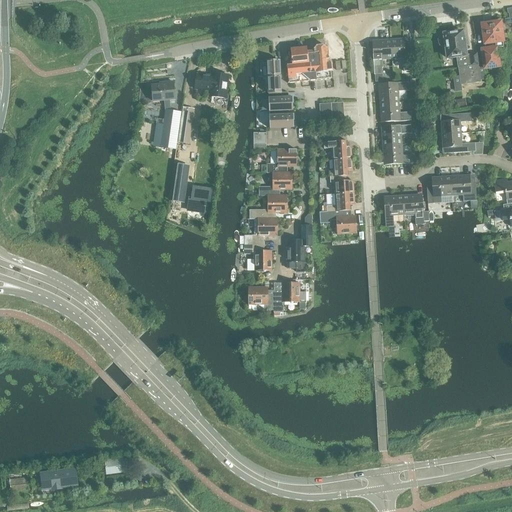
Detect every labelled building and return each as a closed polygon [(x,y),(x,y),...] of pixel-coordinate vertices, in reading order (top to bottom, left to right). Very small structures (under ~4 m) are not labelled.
[(502,42),(503,41),(503,36),(504,36),(501,20),(490,22),(489,20),(485,21),(484,23),(483,23),(486,45),(482,45),(483,49),(479,49),(483,71),(501,68),(497,48),(503,47),(502,42)] [(438,37),(437,39),(438,44),(440,47),(446,46),(447,55),(447,58),(457,57),(459,68),(469,67),(469,66),(479,65),(477,54),(469,55),(466,56),(465,49),(466,49),(465,39),(463,40),(462,32),(444,35),(444,36),(443,36),(440,36),(438,37)] [(404,39),(390,40),(392,60),(403,59),(404,71),(412,71),(410,44),(404,45),(404,39)] [(383,61),(392,60),(390,40),(371,41),(374,75),(375,75),(375,82),(383,81),(382,68),(383,68),(383,61)] [(332,62),(330,62),(328,47),(326,46),(317,47),(314,50),(308,50),(308,48),(291,49),(293,65),(288,65),(289,82),(288,82),(288,83),(334,79),(332,62)] [(268,64),(261,64),(261,78),(268,77),(281,76),(280,60),(267,61),(268,64)] [(479,65),(469,66),(469,67),(459,68),(458,68),(459,76),(453,77),(455,92),(462,91),(461,85),(481,82),(479,65)] [(209,97),(226,99),(230,75),(212,72),(211,75),(197,73),(194,90),(210,92),(209,97)] [(268,77),(269,93),(282,92),(281,76),(268,77)] [(151,81),(153,101),(164,101),(165,110),(169,110),(168,101),(175,100),(173,79),(163,79),(163,81),(151,81)] [(389,84),(378,85),(379,90),(379,102),(399,101),(398,91),(409,91),(408,83),(389,84)] [(269,111),(269,113),(289,112),(289,110),(293,110),(293,97),(289,97),(289,92),(282,92),(269,93),(269,94),(269,98),(269,111)] [(466,108),(465,99),(454,100),(456,109),(466,108)] [(399,101),(379,102),(380,116),(380,123),(391,122),(411,121),(410,113),(400,114),(400,112),(399,101)] [(194,109),(183,108),(178,143),(189,144),(194,109)] [(176,149),(181,112),(165,110),(160,147),(176,149)] [(270,128),(294,128),(293,115),(289,115),(289,112),(269,113),(270,115),(269,115),(270,128)] [(451,120),(442,121),(442,134),(462,133),(461,122),(471,122),(470,113),(451,114),(451,120)] [(381,132),(382,145),(402,144),(401,134),(411,133),(411,125),(390,126),(381,127),(381,132)] [(266,133),(253,133),(253,144),(266,144),(266,133)] [(462,144),(462,133),(442,134),(443,147),(453,146),(453,153),(476,151),(476,150),(475,144),(475,143),(462,144)] [(333,159),(351,158),(350,146),(348,146),(348,141),(339,142),(323,143),(324,149),(332,148),(333,159)] [(412,155),(403,156),(402,144),(382,145),(383,158),(383,165),(393,164),(413,163),(412,155)] [(267,173),(273,173),(273,170),(287,170),(287,167),(296,167),(296,150),(270,150),(270,165),(261,165),(261,173),(267,173)] [(352,170),(351,158),(333,159),(334,170),(330,170),(330,176),(346,175),(349,174),(349,170),(352,170)] [(174,164),(169,200),(182,202),(187,166),(174,164)] [(268,193),(280,193),(280,190),(292,190),(292,173),(287,173),(287,170),(273,170),(273,173),(273,187),(259,187),(259,197),(268,197),(268,193)] [(353,180),(346,180),(346,175),(330,176),(331,182),(334,182),(335,193),(354,192),(353,180)] [(475,198),(475,192),(471,192),(470,176),(451,177),(452,195),(463,195),(463,201),(471,201),(471,199),(475,198)] [(433,204),(442,203),(441,196),(452,195),(451,177),(431,178),(432,182),(432,194),(430,194),(430,201),(433,201),(433,204)] [(505,192),(507,204),(511,203),(511,182),(508,183),(508,180),(495,182),(496,193),(505,192)] [(190,199),(188,210),(204,213),(205,207),(206,207),(206,204),(205,204),(206,202),(209,203),(211,190),(194,188),(192,199),(190,199)] [(331,205),(327,205),(327,211),(351,209),(351,204),(355,204),(354,192),(335,193),(336,205),(331,205)] [(276,219),(276,213),(287,213),(287,196),(280,196),(280,193),(268,193),(268,197),(268,210),(249,210),(249,219),(254,219),(276,219)] [(335,193),(327,193),(327,203),(336,203),(335,193)] [(415,195),(403,195),(404,214),(415,213),(415,225),(424,225),(423,222),(428,221),(428,212),(423,212),(422,201),(422,194),(416,195),(415,195)] [(389,196),(384,197),(384,206),(384,207),(385,227),(394,226),(393,215),(394,214),(404,214),(403,195),(389,196)] [(511,226),(511,203),(507,204),(503,205),(503,210),(501,210),(502,221),(509,220),(510,227),(511,226)] [(352,216),(351,209),(327,211),(328,220),(337,219),(338,234),(357,232),(356,215),(352,216)] [(244,236),(244,244),(264,244),(264,236),(277,236),(277,219),(276,219),(254,219),(254,236),(244,236)] [(312,247),(312,226),(302,226),(302,241),(287,241),(287,269),(296,268),(296,262),(304,262),(304,247),(312,247)] [(272,270),(271,251),(264,251),(264,244),(244,244),(244,245),(244,255),(254,254),(254,260),(249,260),(248,262),(248,269),(249,270),(255,270),(255,271),(272,270)] [(274,295),(274,311),(273,311),(273,313),(274,313),(274,316),(279,316),(280,316),(280,313),(283,313),(283,303),(300,303),(300,301),(306,301),(306,292),(300,292),(300,284),(283,284),(283,295),(274,295)] [(274,311),(274,295),(267,295),(267,288),(248,288),(248,305),(264,305),(264,311),(273,311),(274,311)] [(125,459),(104,461),(105,474),(127,472),(125,459)] [(75,469),(41,474),(43,487),(52,486),(52,489),(61,487),(61,485),(76,483),(75,469)] [(28,478),(9,480),(10,491),(29,490),(28,478)]
